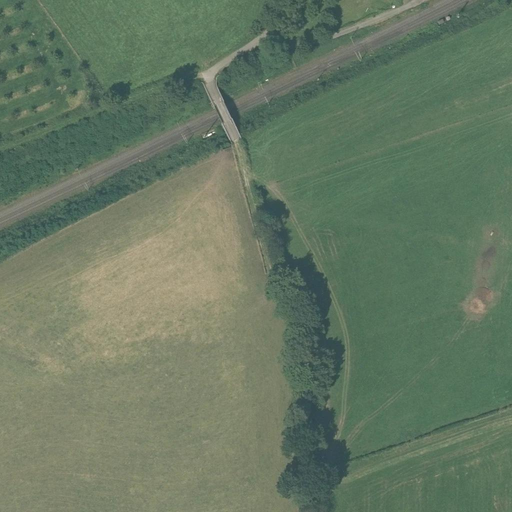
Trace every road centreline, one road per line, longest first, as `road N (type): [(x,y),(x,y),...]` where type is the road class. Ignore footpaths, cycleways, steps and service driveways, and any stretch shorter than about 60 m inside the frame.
road 1 (track): [(269,32),(205,73),(236,139),(269,271)]
road 2 (track): [(205,73),(0,151)]
